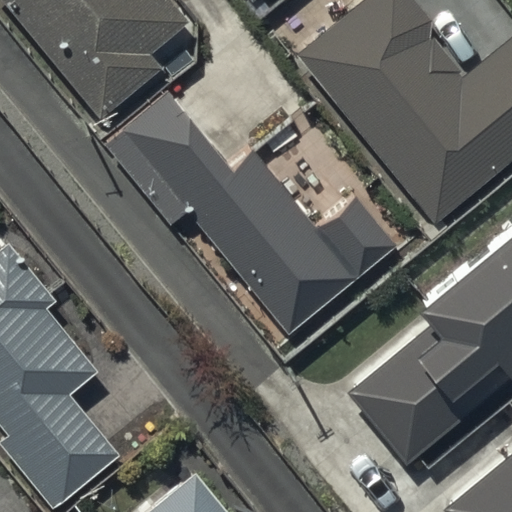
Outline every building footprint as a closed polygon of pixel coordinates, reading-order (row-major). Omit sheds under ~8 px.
[(0,0),(92,111),(150,63),(140,50),(181,15),(168,0),(0,0)] [(408,0),(349,0),(288,51),(426,218),(511,147),(511,32),(508,29),(457,71),(420,26),(426,21),(408,0)] [(156,87),(95,140),(164,220),(180,206),(284,327),(388,238),(348,191),(310,224),(245,148),(224,166),(156,87)] [(4,237),(0,240),(0,424),(6,432),(0,436),(0,445),(48,505),(114,451),(67,392),(95,370),(44,307),(54,299),(4,237)] [(471,511),(511,511),(511,402),(499,414),(511,429),(511,436),(451,488),(471,511)] [(226,511),(192,469),(136,511),(226,511)] [(409,511),(396,497),(378,511),(456,511),(446,500),(432,511),(409,511)]
